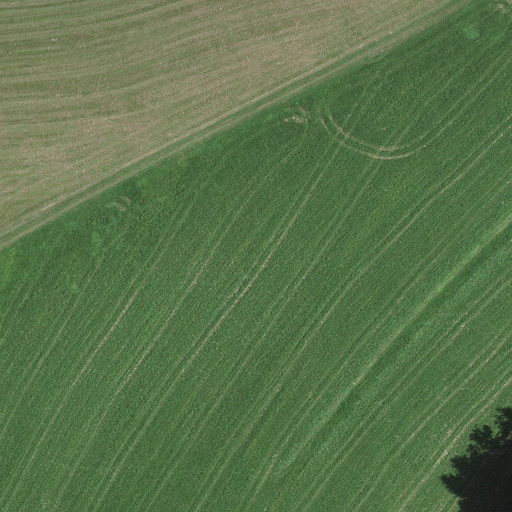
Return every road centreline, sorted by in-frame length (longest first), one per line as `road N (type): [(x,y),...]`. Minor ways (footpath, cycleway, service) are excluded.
road 1 (track): [(0,241),(463,0)]
road 2 (track): [(511,230),(423,316),(287,478)]
